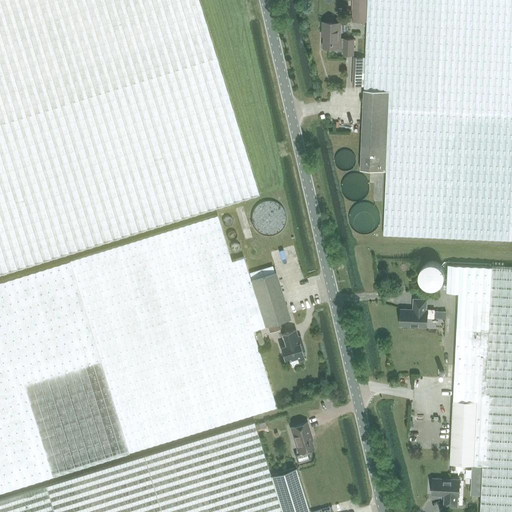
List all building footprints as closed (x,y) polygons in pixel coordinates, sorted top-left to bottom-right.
[(0,0),(0,271),(260,191),(200,0),(0,0)] [(352,0),(351,20),(366,21),(367,0),(352,0)] [(386,170),(383,234),(437,237),(511,240),(511,239),(511,223),(511,0),(367,0),(367,17),(365,57),(364,86),(363,113),(360,169),(386,170)] [(322,22),(321,36),(323,36),(323,47),(339,48),(339,51),(344,51),(343,55),(353,55),(354,40),(340,39),(341,23),(322,22)] [(354,56),(352,85),(364,86),(365,57),(354,56)] [(353,160),(353,159),(352,156),(351,153),(349,152),(345,150),(342,151),(340,152),(338,152),(337,154),(336,156),(335,159),(335,161),(336,163),(338,166),(340,167),(343,168),(346,168),(347,168),(350,166),(351,165),(352,163),(353,160)] [(367,186),(367,185),(366,181),(365,178),(364,177),(362,175),(360,174),(358,173),(355,172),(352,172),(350,173),(348,173),(345,176),(343,178),(342,180),(341,183),(340,185),(341,188),(341,190),(342,192),(344,194),(346,196),(348,198),(350,198),(353,199),(356,199),(358,198),(361,197),(363,195),(365,193),(366,191),(367,188),(367,186)] [(284,216),(283,213),(282,210),(281,207),(279,204),(275,202),(272,200),(269,199),(266,199),(261,200),(258,202),(255,204),(253,207),(251,210),(250,213),(250,216),(250,219),(251,222),(253,225),(255,228),(257,230),(261,232),(266,233),(270,233),(273,232),(275,231),(278,228),(281,225),(282,223),(283,220),(284,216)] [(378,217),(377,214),(376,211),(374,207),(373,206),(371,204),(368,203),(365,202),(362,202),(360,202),(357,203),(354,204),(351,206),(350,209),(348,211),(347,214),(347,217),(347,220),(348,223),(349,225),(351,227),(353,229),(356,231),(361,232),(365,232),(368,231),(371,230),(373,228),(375,226),(376,223),(377,220),(378,217)] [(0,281),(0,490),(276,407),(253,330),(265,326),(268,325),(279,321),(289,318),(287,314),(280,288),(275,272),(251,279),(245,257),(232,260),(218,215),(0,281)] [(450,463),(482,465),(480,511),(511,511),(511,267),(447,265),(446,294),(458,294),(450,463)] [(403,309),(402,325),(427,326),(427,317),(428,310),(426,310),(426,299),(413,299),(413,310),(403,309)] [(279,321),(268,325),(270,332),(281,329),(279,321)] [(302,352),(305,351),(302,342),(299,342),(295,329),(282,333),(286,345),(280,347),(285,361),(297,358),(298,361),(305,359),(302,352)] [(291,426),(298,452),(294,454),(297,462),(308,459),(305,450),(313,448),(309,434),(310,434),(308,428),(307,421),(291,426)] [(270,475),(254,422),(5,497),(0,498),(0,511),(308,511),(296,471),(295,467),(270,475)] [(444,505),(456,506),(457,496),(459,496),(460,479),(435,478),(434,495),(445,495),(444,505)]
